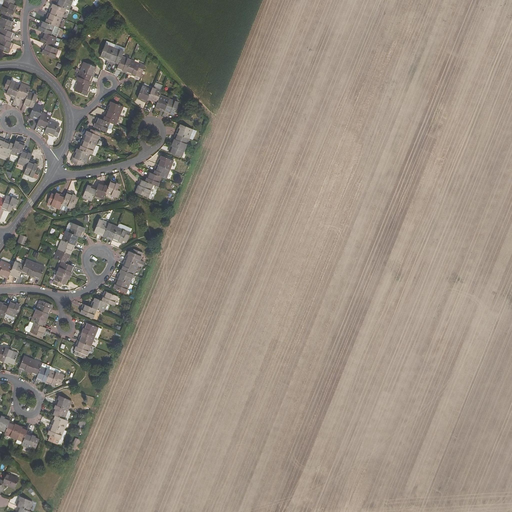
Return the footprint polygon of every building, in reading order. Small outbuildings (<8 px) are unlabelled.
[(0,10),(2,10),(1,13),(10,17),(11,14),(12,15),(16,5),(13,4),(4,0),(0,10)] [(72,0),(58,0),(56,5),(65,9),(69,10),(72,0)] [(49,13),(62,18),(65,9),(56,5),(53,4),(49,13)] [(62,18),(49,13),(46,22),(54,26),(58,27),(62,18)] [(13,21),(1,17),(0,16),(0,26),(1,27),(9,31),(13,21)] [(46,22),(42,21),(38,30),(44,32),(51,35),(54,26),(46,22)] [(9,31),(1,27),(0,30),(0,37),(10,42),(13,32),(9,31)] [(46,44),(53,47),(56,37),(51,35),(44,32),(40,42),(46,44)] [(0,48),(8,52),(12,43),(10,42),(0,37),(0,48)] [(109,61),(116,45),(107,41),(100,57),(109,61)] [(42,53),(55,59),(58,49),(53,47),(46,44),(42,53)] [(116,45),(109,61),(119,64),(122,57),(125,49),(116,45)] [(126,73),(131,60),(122,57),(119,64),(117,69),(126,73)] [(140,79),(145,66),(131,60),(126,73),(140,79)] [(92,76),(96,67),(84,62),(80,71),(92,76)] [(78,81),(88,85),(92,76),(80,71),(76,80),(78,81)] [(7,80),(4,88),(8,90),(6,94),(15,98),(16,96),(20,85),(7,80)] [(74,90),(87,95),(90,86),(88,85),(78,81),(74,90)] [(20,85),(16,96),(25,100),(29,92),(30,87),(21,83),(20,85)] [(151,90),(142,86),(137,98),(147,102),(148,99),(151,90)] [(151,90),(148,99),(157,103),(160,95),(162,91),(153,87),(151,90)] [(25,100),(24,104),(33,108),(35,103),(38,96),(29,92),(25,100)] [(164,111),(169,99),(160,95),(157,103),(155,107),(164,111)] [(174,115),(179,103),(169,99),(164,111),(174,115)] [(107,111),(120,116),(123,106),(111,101),(107,111)] [(33,108),(30,116),(33,117),(39,119),(41,113),(44,107),(35,103),(33,108)] [(104,120),(114,124),(116,125),(120,116),(107,111),(104,120)] [(38,120),(37,125),(46,129),(49,120),(51,117),(41,113),(39,119),(38,120)] [(92,126),(97,117),(91,115),(87,123),(92,126)] [(94,127),(110,133),(112,133),(112,131),(112,129),(114,124),(104,120),(98,118),(94,127)] [(46,129),(45,133),(54,136),(59,124),(49,120),(46,129)] [(189,138),(193,140),(197,131),(181,124),(177,133),(189,138)] [(101,133),(91,129),(90,132),(87,131),(84,140),(96,145),(101,133)] [(173,143),(185,148),(189,138),(177,133),(173,143)] [(96,145),(84,140),(80,149),(90,154),(92,154),(96,145)] [(9,157),(14,144),(5,141),(0,153),(9,157)] [(9,157),(18,160),(22,151),(25,145),(16,141),(14,144),(9,157)] [(173,143),(169,152),(182,157),(185,148),(173,143)] [(72,162),(80,165),(80,164),(82,165),(84,162),(86,163),(90,154),(80,149),(78,148),(72,162)] [(18,160),(17,163),(27,167),(29,161),(32,155),(22,151),(18,160)] [(158,164),(170,169),(174,160),(161,156),(158,164)] [(27,167),(24,174),(33,177),(38,165),(29,161),(27,167)] [(162,177),(166,179),(170,169),(158,164),(154,174),(162,177)] [(149,172),(145,181),(153,184),(158,186),(162,177),(154,174),(149,172)] [(145,181),(141,180),(136,192),(148,198),(153,184),(145,181)] [(106,193),(115,197),(120,185),(111,181),(109,187),(106,193)] [(97,189),(94,195),(104,199),(106,193),(109,187),(99,183),(97,189)] [(94,195),(97,189),(87,185),(83,197),(92,201),(94,195)] [(75,198),(76,196),(67,192),(65,197),(62,204),(74,209),(78,199),(75,198)] [(62,204),(65,197),(56,193),(55,195),(51,193),(48,202),(52,203),(51,205),(60,209),(62,204)] [(11,211),(13,207),(16,208),(19,201),(6,196),(5,199),(1,207),(11,211)] [(109,223),(99,220),(94,232),(103,236),(109,223)] [(78,236),(82,237),(85,228),(73,223),(69,232),(78,236)] [(113,240),(118,227),(109,223),(103,236),(113,240)] [(122,243),(123,241),(127,242),(131,232),(130,232),(130,230),(130,229),(130,228),(122,224),(121,224),(120,224),(120,225),(119,225),(118,227),(113,240),(122,243)] [(62,240),(74,245),(78,236),(69,232),(66,231),(62,240)] [(58,249),(70,254),(74,245),(62,240),(58,249)] [(62,262),(67,263),(70,254),(58,249),(54,258),(62,262)] [(143,252),(135,249),(133,252),(130,251),(126,260),(138,265),(143,267),(145,263),(140,261),(142,256),(141,256),(143,252)] [(36,261),(38,253),(33,251),(30,259),(36,261)] [(31,275),(36,263),(27,260),(24,265),(22,272),(31,275)] [(138,265),(126,260),(122,269),(134,274),(138,265)] [(1,261),(0,262),(0,274),(8,278),(10,274),(13,266),(1,261)] [(13,266),(10,274),(19,278),(22,272),(24,265),(15,262),(13,266)] [(59,271),(71,276),(75,266),(67,263),(62,262),(59,271)] [(40,279),(45,267),(36,263),(31,275),(40,279)] [(118,279),(130,284),(134,274),(122,269),(118,279)] [(53,284),(61,287),(62,284),(67,285),(71,276),(59,271),(53,284)] [(118,279),(114,288),(126,293),(130,284),(118,279)] [(108,303),(115,306),(118,297),(106,291),(102,301),(108,303)] [(102,301),(95,298),(92,307),(97,309),(104,312),(108,303),(102,301)] [(35,313),(48,318),(53,305),(40,300),(35,313)] [(0,316),(4,318),(6,313),(9,306),(0,301),(0,316)] [(15,317),(20,305),(11,301),(9,306),(6,313),(15,317)] [(81,314),(93,319),(97,309),(92,307),(85,304),(81,314)] [(32,322),(44,327),(48,318),(35,313),(32,322)] [(44,327),(32,322),(30,322),(29,326),(28,326),(26,327),(26,329),(26,331),(30,333),(30,332),(31,333),(41,337),(42,337),(44,334),(46,328),(44,327)] [(95,337),(99,328),(86,322),(83,332),(95,337)] [(79,341),(91,346),(95,337),(83,332),(79,341)] [(75,350),(76,351),(75,354),(85,358),(86,355),(88,355),(91,346),(79,341),(75,350)] [(0,360),(4,362),(9,350),(0,346),(0,360)] [(13,366),(18,354),(9,350),(4,362),(13,366)] [(34,360),(24,356),(19,368),(29,372),(34,360)] [(38,376),(43,363),(34,360),(29,372),(38,376)] [(38,376),(37,379),(46,382),(51,370),(52,367),(43,363),(38,376)] [(55,386),(60,374),(51,370),(46,382),(55,386)] [(56,405),(68,410),(72,401),(60,396),(56,405)] [(68,410),(56,405),(52,414),(56,416),(68,421),(72,411),(68,410)] [(11,420),(1,416),(0,419),(0,429),(6,432),(10,422),(11,420)] [(52,425),(64,430),(68,421),(56,416),(52,425)] [(14,438),(19,426),(10,422),(6,432),(5,434),(14,438)] [(64,430),(52,425),(48,434),(51,435),(48,441),(58,444),(60,439),(64,430)] [(18,439),(16,443),(22,445),(27,433),(28,429),(19,426),(14,438),(18,439)] [(36,449),(39,440),(35,438),(36,437),(27,433),(22,445),(31,449),(32,448),(36,449)] [(3,483),(15,488),(19,479),(7,474),(4,481),(3,483)] [(29,511),(33,501),(21,496),(17,506),(20,507),(29,511)]
